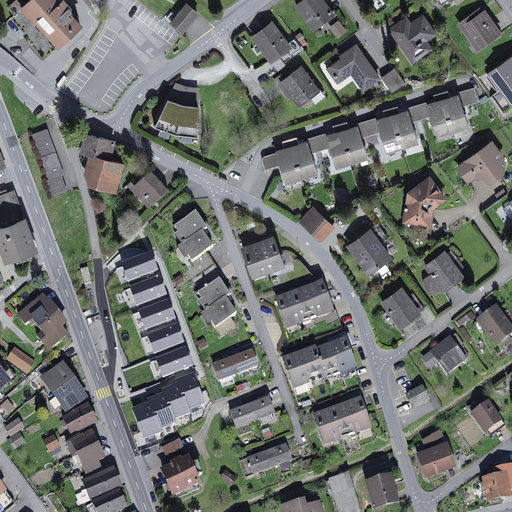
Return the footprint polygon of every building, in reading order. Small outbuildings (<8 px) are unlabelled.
[(62,0),(60,3),(57,0),(31,0),(23,7),(15,15),(12,18),(23,30),(46,55),(46,56),(80,25),(68,12),(72,9),(63,0),(62,0)] [(303,0),(296,5),(314,29),(333,15),(322,0),(303,0)] [(9,9),(15,15),(23,7),(17,1),(9,9)] [(172,23),(183,32),(197,14),(186,5),(172,23)] [(459,24),(477,49),(500,33),(484,11),(484,12),(477,16),(475,13),(459,24)] [(421,44),(423,42),(422,41),(435,32),(423,15),(410,24),(406,18),(391,29),(396,36),(397,35),(402,42),(399,43),(413,62),(427,52),(421,44)] [(279,55),(284,62),(302,49),(294,39),(288,44),(272,23),(263,29),(259,32),(253,37),(271,61),(279,55)] [(332,29),(338,37),(346,31),(340,24),(332,29)] [(41,60),(46,55),(23,30),(23,35),(28,42),(28,45),(41,60)] [(427,52),(432,48),(427,42),(437,35),(435,32),(422,41),(423,42),(421,44),(427,52)] [(362,83),(366,88),(379,78),(361,54),(360,55),(355,48),(348,53),(347,52),(341,56),(339,53),(336,55),(340,61),(329,69),(335,78),(336,78),(338,80),(351,71),(361,84),(362,83)] [(283,63),(284,62),(279,55),(271,61),(275,67),(276,67),(282,62),(283,63)] [(511,57),(489,74),(490,74),(501,91),(511,84),(511,85),(511,57)] [(292,96),(299,105),(310,97),(319,91),(317,88),(301,67),(289,76),(285,71),(274,80),(278,85),(282,82),(292,96)] [(398,70),(387,72),(390,88),(401,86),(398,70)] [(498,93),(501,91),(490,74),(486,77),(498,93)] [(288,98),(292,96),(282,82),(278,85),(288,98)] [(193,106),(198,106),(198,89),(187,89),(175,84),(168,99),(173,101),(175,96),(184,99),(193,100),(193,106)] [(315,104),(325,96),(319,87),(317,88),(319,91),(310,97),(315,104)] [(462,107),(479,102),(475,87),(458,92),(459,95),(462,107)] [(450,98),(448,91),(441,93),(453,131),(460,129),(459,126),(467,123),(462,107),(459,95),(450,98)] [(444,130),(445,134),(453,131),(441,93),(434,95),(436,102),(427,105),(431,116),(436,133),(444,130)] [(169,138),(171,132),(176,134),(184,99),(175,96),(173,101),(168,99),(155,126),(160,128),(158,134),(169,138)] [(192,136),(198,136),(198,106),(193,106),(193,100),(184,99),(176,134),(181,134),(180,141),(192,142),(192,136)] [(412,122),(431,116),(427,105),(426,102),(407,108),(408,111),(412,122)] [(400,113),(398,106),(390,108),(402,147),(410,145),(409,141),(417,139),(412,122),(408,111),(400,113)] [(393,146),(394,149),(402,147),(390,108),(383,111),(385,118),(377,120),(380,132),(386,148),(393,146)] [(361,138),(380,132),(377,120),(376,117),(357,123),(358,126),(361,138)] [(349,129),(347,122),(340,124),(352,162),(359,160),(358,157),(366,154),(361,138),(358,126),(349,129)] [(343,161),(344,165),(352,162),(340,124),(333,126),(335,133),(327,136),(330,147),(335,164),(343,161)] [(63,175),(46,129),(32,135),(49,180),(46,181),(52,196),(66,191),(60,176),(63,175)] [(311,153),(330,147),(327,136),(326,133),(306,139),(307,142),(311,153)] [(86,134),(80,153),(95,157),(110,161),(115,143),(86,134)] [(299,144),(297,137),(290,139),(301,178),(309,176),(308,172),(316,170),(311,153),(307,142),(299,144)] [(293,177),(294,180),(301,178),(290,139),(282,142),(285,149),(276,151),(277,153),(280,165),(285,179),(293,177)] [(463,174),(469,182),(478,175),(481,175),(485,172),(490,179),(493,179),(502,172),(502,170),(497,163),(501,160),(502,157),(491,143),(476,154),(476,155),(459,168),(463,174)] [(266,169),(280,165),(277,153),(262,158),(266,169)] [(115,191),(123,164),(110,161),(95,157),(90,173),(91,184),(115,191)] [(130,188),(148,207),(168,189),(150,170),(134,185),(130,188)] [(462,175),(469,184),(481,175),(478,175),(469,182),(463,174),(462,175)] [(427,232),(431,208),(434,205),(444,198),(429,178),(409,193),(403,230),(427,233),(427,232)] [(2,195),(0,196),(0,244),(1,247),(6,261),(12,258),(14,264),(27,259),(25,254),(35,250),(14,191),(7,193),(2,195)] [(511,202),(503,208),(511,220),(511,202)] [(312,208),(300,221),(314,233),(326,220),(312,208)] [(174,228),(185,244),(203,232),(207,229),(196,213),(174,228)] [(314,233),(320,239),(332,226),(326,220),(314,233)] [(348,245),(350,247),(378,226),(377,223),(348,245)] [(388,238),(378,226),(350,247),(369,272),(390,257),(380,244),(388,238)] [(213,247),(203,232),(185,244),(181,247),(194,266),(196,268),(211,258),(207,252),(213,247)] [(282,261),(273,237),(258,242),(268,270),(274,268),(277,263),(282,261)] [(257,271),(262,273),(268,270),(258,242),(243,248),(252,272),(257,271)] [(442,288),(443,290),(467,272),(457,259),(453,263),(445,252),(426,266),(432,275),(425,280),(426,285),(430,291),(435,293),(442,288)] [(121,284),(127,282),(128,284),(158,272),(151,253),(121,264),(121,266),(115,269),(121,284)] [(196,268),(200,275),(215,265),(211,258),(196,268)] [(219,271),(215,265),(200,275),(205,281),(219,271)] [(205,281),(200,275),(196,268),(194,266),(186,271),(199,289),(196,291),(198,294),(209,287),(205,281)] [(81,270),(85,284),(92,283),(88,268),(81,270)] [(198,294),(209,310),(226,299),(230,296),(220,280),(224,277),(219,271),(205,281),(209,287),(198,294)] [(130,308),(136,306),(136,307),(167,296),(160,277),(129,288),(130,290),(124,292),(130,308)] [(325,293),(322,284),(307,289),(317,318),(323,315),(324,315),(326,311),(331,309),(325,293)] [(382,303),(400,326),(424,309),(413,294),(408,297),(402,288),(382,303)] [(292,295),(301,320),(306,318),(311,320),(317,318),(307,289),(292,295)] [(302,323),(301,320),(292,295),(277,300),(286,325),(291,323),(296,325),(302,323)] [(237,314),(226,299),(209,310),(204,313),(215,329),(229,319),(237,314)] [(39,300),(31,307),(35,313),(44,306),(39,300)] [(138,331),(145,329),(145,330),(176,319),(169,300),(138,311),(139,313),(133,316),(138,331)] [(32,326),(35,324),(39,329),(58,314),(49,302),(44,306),(35,313),(31,307),(19,317),(26,325),(29,323),(32,326)] [(485,330),(497,345),(511,334),(511,330),(496,308),(474,324),(481,333),(485,330)] [(61,327),(65,323),(58,314),(39,329),(42,333),(38,337),(48,350),(67,335),(61,327)] [(458,324),(460,327),(469,321),(467,318),(458,324)] [(234,327),(229,319),(215,329),(220,336),(234,327)] [(147,356),(153,353),(154,355),(185,343),(177,324),(147,336),(148,337),(141,340),(147,356)] [(464,358),(465,359),(467,358),(462,351),(460,352),(459,350),(464,346),(456,335),(442,345),(438,348),(424,359),(431,368),(438,363),(445,372),(464,358)] [(354,365),(345,341),(330,346),(340,374),(346,372),(347,372),(349,367),(354,365)] [(330,346),(315,352),(324,376),(329,375),(333,377),(334,377),(340,374),(330,346)] [(156,379),(162,377),(163,378),(193,367),(186,348),(156,359),(156,361),(150,363),(156,379)] [(8,359),(28,373),(35,363),(15,349),(8,359)] [(318,376),(322,374),(323,377),(324,376),(315,352),(314,349),(299,355),(309,383),(315,381),(316,381),(318,376)] [(233,359),(238,374),(257,368),(252,352),(233,359)] [(298,383),(303,385),(309,383),(299,355),(284,360),(293,385),(298,383)] [(466,360),(465,359),(464,358),(445,372),(447,374),(466,360)] [(236,383),(234,376),(238,374),(233,359),(213,366),(219,381),(221,381),(223,387),(236,383)] [(0,388),(14,375),(4,364),(0,367),(0,388)] [(48,375),(43,379),(55,397),(76,385),(63,365),(53,372),(48,375)] [(205,405),(197,384),(193,374),(176,381),(177,384),(180,390),(182,390),(190,411),(205,405)] [(27,385),(36,394),(41,389),(33,380),(27,385)] [(182,390),(180,390),(177,384),(161,391),(162,393),(164,397),(166,396),(175,420),(191,414),(190,411),(182,390)] [(71,410),(86,400),(76,385),(55,397),(56,398),(49,403),(55,411),(62,405),(67,412),(70,409),(71,410)] [(413,408),(428,401),(422,389),(407,396),(413,408)] [(148,403),(150,402),(161,430),(177,424),(175,420),(166,396),(164,397),(162,393),(147,399),(148,403)] [(275,421),(273,415),(274,415),(269,399),(265,401),(264,397),(257,399),(258,403),(255,404),(254,400),(253,398),(248,400),(255,421),(262,419),(265,425),(275,421)] [(251,431),(248,424),(255,421),(248,400),(243,402),(244,404),(245,408),(241,409),(231,413),(239,436),(251,431)] [(369,425),(360,400),(345,406),(355,434),(361,432),(362,431),(364,427),(369,425)] [(0,406),(6,415),(14,409),(8,401),(0,406)] [(148,403),(132,409),(144,440),(162,433),(161,430),(150,402),(148,403)] [(487,431),(491,436),(504,426),(488,403),(482,408),(478,402),(469,409),(485,432),(487,431)] [(344,434),(349,436),(355,434),(345,406),(330,411),(340,439),(341,439),(339,436),(344,434)] [(75,432),(76,433),(96,423),(88,408),(63,420),(70,435),(75,432)] [(329,440),(334,442),(340,439),(330,411),(315,417),(324,441),(329,440)] [(19,421),(6,429),(10,436),(23,428),(19,421)] [(73,458),(78,456),(98,446),(92,432),(80,438),(79,437),(70,439),(71,442),(66,444),(73,458)] [(423,442),(426,446),(438,440),(435,435),(423,442)] [(10,441),(14,449),(23,443),(18,436),(10,441)] [(44,443),(49,452),(58,447),(53,438),(44,443)] [(195,478),(202,475),(197,464),(191,467),(179,442),(173,444),(165,448),(171,462),(179,458),(180,460),(172,464),(173,467),(171,468),(163,472),(169,485),(167,487),(169,491),(172,491),(174,494),(198,484),(195,478)] [(98,462),(104,459),(98,446),(78,456),(86,475),(100,468),(98,462)] [(292,461),(286,446),(267,453),(272,468),(292,461)] [(426,478),(454,469),(446,446),(425,453),(427,457),(420,460),(426,478)] [(49,452),(51,456),(60,451),(58,447),(49,452)] [(179,458),(171,462),(165,448),(163,449),(171,468),(173,467),(172,464),(180,460),(179,458)] [(241,463),(246,477),(272,468),(267,453),(241,463)] [(308,474),(315,472),(311,460),(304,462),(308,474)] [(508,496),(507,491),(511,489),(511,467),(496,471),(497,479),(486,481),(486,482),(490,499),(490,500),(508,496)] [(52,469),(47,471),(50,479),(56,477),(52,469)] [(77,497),(80,505),(120,489),(112,469),(94,477),(95,479),(84,484),(88,492),(77,497)] [(222,478),(232,486),(236,480),(227,474),(222,478)] [(390,477),(378,481),(376,474),(366,477),(375,508),(397,502),(396,496),(392,483),(390,477)] [(338,511),(349,511),(357,510),(347,476),(329,481),(338,511)] [(485,500),(490,499),(486,482),(481,483),(478,485),(477,488),(476,491),(477,495),(480,499),(485,500)] [(174,494),(176,500),(200,489),(198,484),(174,494)] [(0,505),(4,511),(15,505),(3,488),(1,489),(0,488),(0,505)] [(89,511),(116,511),(124,508),(118,493),(92,504),(93,504),(87,507),(89,511)] [(320,511),(319,510),(318,510),(316,505),(305,508),(303,502),(284,507),(285,511),(320,511)]
